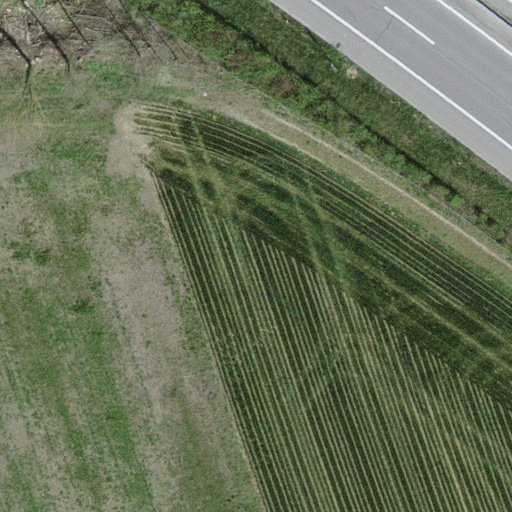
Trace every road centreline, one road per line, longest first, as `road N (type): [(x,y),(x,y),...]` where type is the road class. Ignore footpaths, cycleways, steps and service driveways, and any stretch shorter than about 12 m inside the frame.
road 1 (track): [(511,282),(225,98),(0,84)]
road 2 (motorway): [(367,0),(511,109)]
